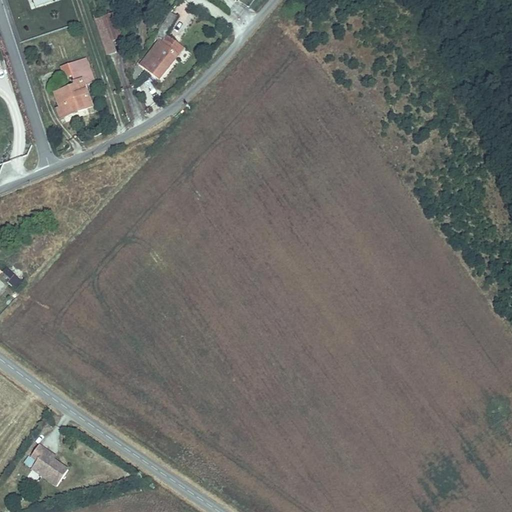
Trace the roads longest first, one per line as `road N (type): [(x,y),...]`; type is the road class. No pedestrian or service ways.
road 1 (residential): [(52,167),(189,91),(272,0)]
road 2 (unclassified): [(0,356),(219,511)]
road 3 (residential): [(0,14),(52,167)]
